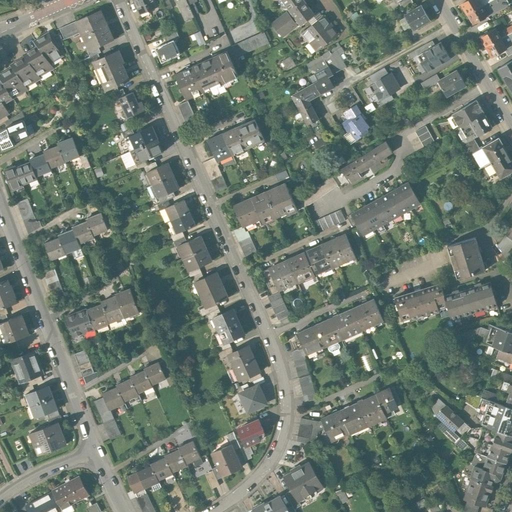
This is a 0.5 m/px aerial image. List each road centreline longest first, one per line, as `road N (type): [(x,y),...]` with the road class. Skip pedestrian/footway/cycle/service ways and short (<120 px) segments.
road 1 (residential): [(118,0),(288,381),(281,445),(259,476),(212,511)]
road 2 (residential): [(94,448),(0,200)]
road 3 (residential): [(439,0),(511,125)]
